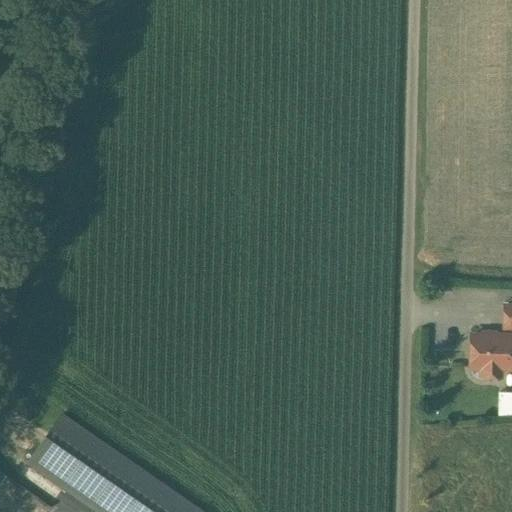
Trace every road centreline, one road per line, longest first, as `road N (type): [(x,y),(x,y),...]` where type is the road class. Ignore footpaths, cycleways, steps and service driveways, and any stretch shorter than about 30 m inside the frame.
road 1 (track): [(403,279),(408,0)]
road 2 (unclassified): [(398,511),(403,279)]
